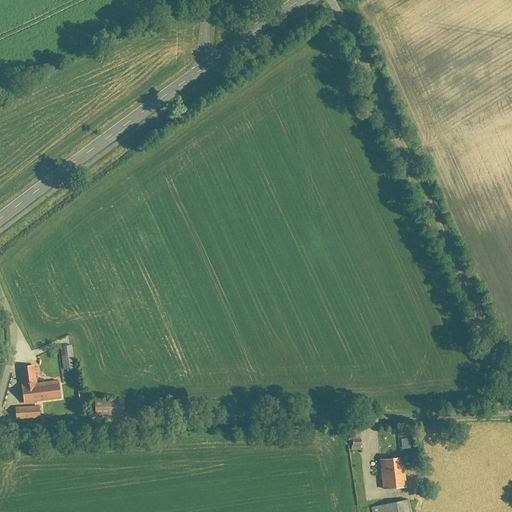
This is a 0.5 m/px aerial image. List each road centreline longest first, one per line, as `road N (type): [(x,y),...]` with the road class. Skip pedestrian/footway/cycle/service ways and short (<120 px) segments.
road 1 (residential): [(0,427),(511,414)]
road 2 (unclassified): [(511,403),(334,0)]
road 3 (tertiary): [(0,217),(303,0)]
